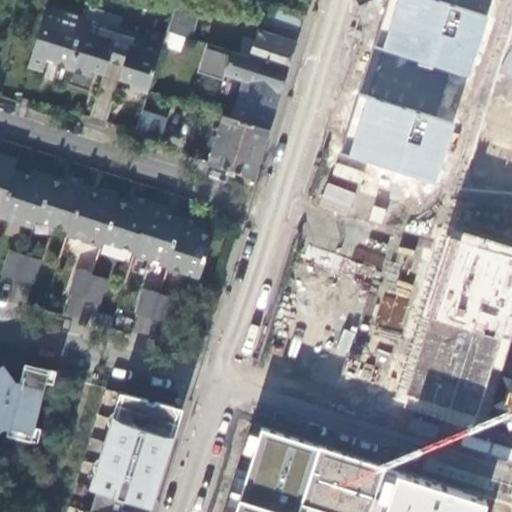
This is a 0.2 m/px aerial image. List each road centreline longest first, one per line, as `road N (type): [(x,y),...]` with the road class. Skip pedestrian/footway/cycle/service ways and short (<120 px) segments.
road 1 (residential): [(220,384),(511,473)]
road 2 (residential): [(275,210),(0,115)]
road 3 (residential): [(0,332),(220,384)]
road 4 (residential): [(275,210),(338,0)]
road 5 (residential): [(220,384),(275,210)]
road 6 (residential): [(179,511),(220,384)]
